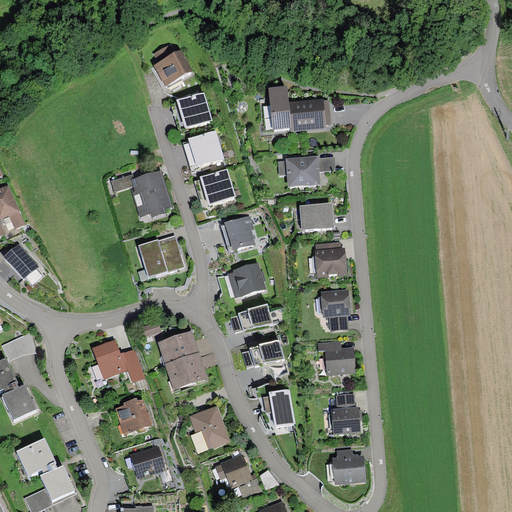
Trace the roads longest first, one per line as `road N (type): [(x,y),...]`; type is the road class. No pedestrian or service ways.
road 1 (residential): [(367,511),(378,487),(351,167),(360,126),(380,104),(488,70)]
road 2 (residential): [(196,311),(216,341),(246,426),(295,490),(323,511)]
road 3 (residential): [(152,107),(202,264),(196,311)]
road 4 (residential): [(55,320),(60,378),(98,466),(94,511)]
road 5 (residential): [(55,320),(118,317),(150,304),(196,311)]
